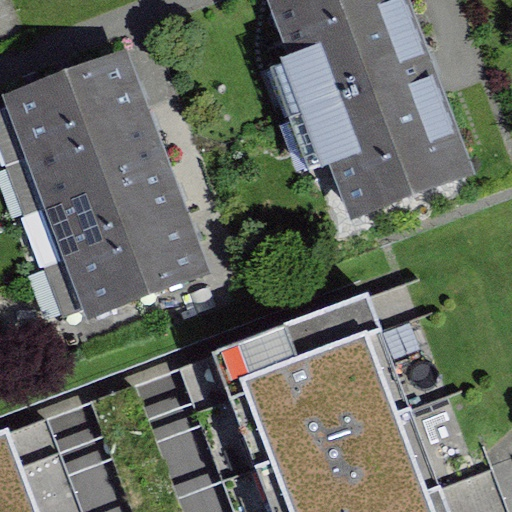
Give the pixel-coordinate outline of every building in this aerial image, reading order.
[(408,0),(295,0),(271,9),(354,228),(478,181),(408,0)] [(5,112),(27,168),(151,119),(129,63),(5,112)] [(27,168),(50,224),(174,175),(151,119),(27,168)] [(50,224),(72,280),(196,231),(174,175),(50,224)] [(72,280),(95,337),(219,287),(196,231),(72,280)] [(222,356),(268,480),(413,428),(367,303),(222,356)] [(268,480),(279,511),(443,511),(413,428),(268,480)] [(0,449),(0,511),(33,511),(8,446),(0,449)]
